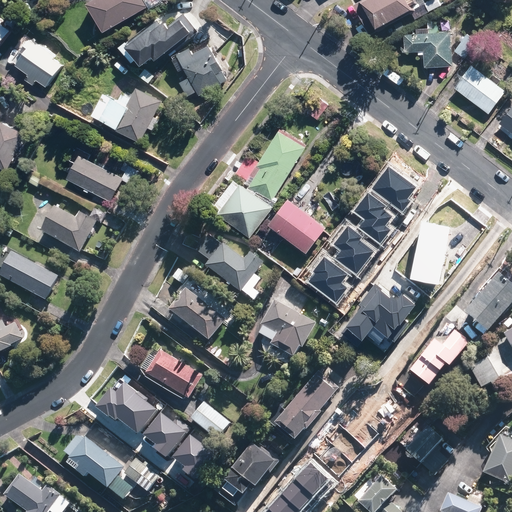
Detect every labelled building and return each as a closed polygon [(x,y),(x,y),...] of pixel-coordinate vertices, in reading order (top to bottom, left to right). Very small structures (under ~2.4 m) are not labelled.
[(142,0),(100,0),(93,5),(107,29),(146,6),(142,0)] [(411,9),(406,0),(368,0),(363,3),(376,28),(411,9)] [(439,0),(432,0),(427,3),(430,10),(441,4),(439,0)] [(158,23),(130,44),(144,63),(154,56),(158,61),(197,32),(184,16),(168,28),(166,24),(162,27),(158,23)] [(0,44),(11,30),(0,21),(0,44)] [(216,41),(215,27),(198,28),(199,42),(216,41)] [(453,64),(451,34),(407,37),(408,50),(425,49),(426,65),(453,64)] [(479,44),(470,35),(455,50),(465,59),(479,44)] [(37,45),(22,64),(49,83),(63,65),(37,45)] [(192,50),(182,55),(202,93),(227,80),(209,48),(194,56),(192,50)] [(505,91),(474,68),(459,88),(490,111),(505,91)] [(161,103),(139,91),(130,108),(109,96),(99,116),(142,139),(161,103)] [(0,163),(8,168),(25,134),(4,123),(0,131),(0,163)] [(303,147),(281,133),(262,163),(265,165),(253,184),(272,196),(303,147)] [(121,178),(85,159),(75,178),(111,197),(121,178)] [(416,187),(389,166),(372,189),(402,212),(410,201),(407,199),(416,187)] [(272,207),(243,185),(222,213),(250,234),(272,207)] [(358,228),(380,244),(391,230),(385,226),(392,217),(383,209),(385,206),(368,193),(354,211),(365,220),(358,228)] [(324,226),(290,200),(271,224),(305,250),(324,226)] [(58,211),(47,231),(81,250),(97,222),(83,214),(79,222),(58,211)] [(451,228),(423,222),(410,279),(438,285),(451,228)] [(336,259),(357,274),(375,251),(360,240),(363,237),(348,226),(334,244),(343,250),(336,259)] [(200,251),(213,261),(210,264),(242,289),(263,262),(252,254),(246,262),(225,246),(224,247),(211,237),(200,251)] [(57,277),(15,256),(5,275),(47,296),(57,277)] [(347,274),(324,257),(313,272),(315,273),(309,282),(336,302),(347,288),(341,283),(347,274)] [(511,285),(501,276),(471,311),(490,327),(511,300),(511,285)] [(416,304),(403,293),(397,301),(375,284),(358,305),(361,307),(340,333),(357,347),(373,327),(388,338),(388,337),(394,342),(409,324),(403,320),(416,304)] [(224,319),(189,292),(175,309),(211,337),(224,319)] [(317,324),(277,303),(265,325),(281,334),(275,345),(296,357),(302,347),(304,348),(317,324)] [(0,324),(0,352),(23,340),(16,326),(4,332),(0,324)] [(437,342),(415,370),(430,382),(447,360),(450,362),(467,341),(456,332),(444,347),(437,342)] [(511,332),(509,334),(511,338),(489,351),(492,357),(476,368),(485,384),(494,379),(497,384),(511,374),(511,332)] [(202,376),(163,353),(151,372),(191,395),(202,376)] [(338,388),(320,373),(279,422),(297,437),(338,388)] [(115,420),(117,417),(138,434),(158,410),(124,383),(116,392),(110,387),(95,406),(108,417),(110,416),(115,420)] [(391,422),(372,397),(330,429),(335,435),(327,441),(337,454),(344,448),(349,454),(391,422)] [(232,422),(201,398),(185,417),(216,442),(232,422)] [(143,434),(156,443),(153,447),(168,458),(192,428),(177,417),(173,421),(161,411),(143,434)] [(427,430),(410,449),(436,472),(447,460),(434,448),(440,441),(427,430)] [(182,471),(192,478),(215,450),(192,432),(172,457),(185,467),(182,471)] [(511,479),(511,440),(501,436),(486,471),(511,482),(511,479)] [(122,467),(87,439),(70,461),(85,473),(89,468),(109,484),(122,467)] [(276,462),(251,444),(227,476),(246,490),(254,480),(259,484),(276,462)] [(162,476),(138,457),(125,474),(149,492),(162,476)] [(328,479),(311,463),(296,479),(313,495),(328,479)] [(66,511),(72,503),(49,487),(44,492),(22,476),(9,493),(32,510),(30,511),(66,511)] [(397,489),(384,477),(362,501),(373,511),(397,511),(398,511),(387,500),(397,489)] [(313,495),(296,479),(282,494),(300,510),(313,495)] [(297,511),(300,510),(282,494),(268,508),(272,511),(297,511)] [(479,511),(481,508),(451,495),(444,510),(447,511),(479,511)]
